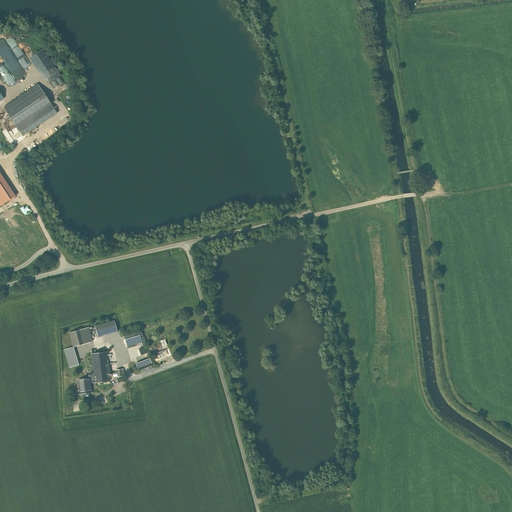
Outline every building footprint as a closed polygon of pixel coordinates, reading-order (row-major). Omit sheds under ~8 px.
[(0,49),(0,53),(3,61),(7,59),(8,62),(14,59),(8,46),(0,49)] [(57,71),(42,50),(32,57),(46,78),(57,71)] [(55,88),(63,81),(60,77),(52,83),(55,88)] [(28,92),(4,108),(22,135),(56,113),(37,84),(27,91),(28,92)] [(0,205),(15,195),(0,172),(0,205)] [(114,320),(95,326),(98,337),(117,332),(114,320)] [(88,328),(81,329),(85,344),(92,342),(88,328)] [(81,329),(69,333),(73,347),(85,344),(81,329)] [(139,335),(125,339),(127,347),(142,342),(139,335)] [(168,354),(166,349),(165,349),(164,346),(154,349),(156,355),(163,353),(164,355),(168,354)] [(73,347),(64,350),(69,368),(78,365),(77,362),(73,347)] [(145,347),(139,349),(141,355),(147,353),(145,347)] [(106,352),(90,354),(93,375),(94,381),(94,383),(110,381),(106,352)] [(151,364),(149,358),(135,364),(137,369),(151,364)] [(88,378),(79,380),(80,388),(79,388),(80,394),(90,393),(89,381),(94,381),(93,375),(88,376),(88,378)]
